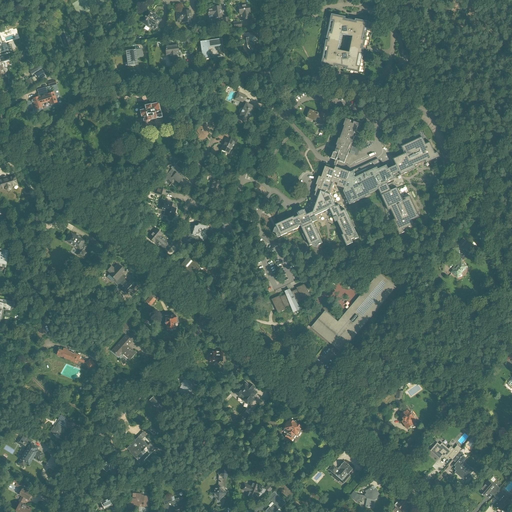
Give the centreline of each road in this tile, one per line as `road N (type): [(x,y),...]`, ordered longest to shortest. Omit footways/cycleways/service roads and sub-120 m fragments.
road 1 (unclassified): [(437,511),(210,315)]
road 2 (unclassified): [(202,309),(0,135)]
road 3 (unclassified): [(60,511),(85,451),(210,315)]
road 4 (unclassified): [(229,214),(268,112),(272,74)]
road 5 (residential): [(272,74),(198,66),(170,78),(139,73)]
